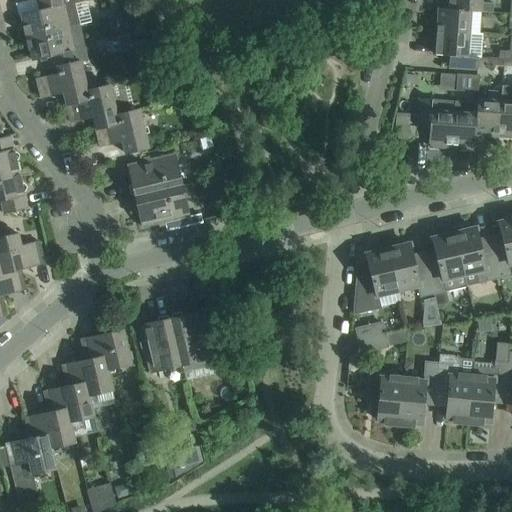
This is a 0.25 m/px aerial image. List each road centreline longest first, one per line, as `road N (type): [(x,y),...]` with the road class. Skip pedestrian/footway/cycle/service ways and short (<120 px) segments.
road 1 (residential): [(108,266),(80,193),(13,109),(0,54)]
road 2 (residential): [(341,216),(399,0)]
road 3 (residential): [(326,405),(341,441),(369,458),(419,468),(511,468)]
road 4 (residential): [(326,405),(341,216)]
road 5 (residential): [(341,216),(511,173)]
road 6 (residential): [(108,266),(268,231)]
road 7 (residential): [(0,359),(108,266)]
